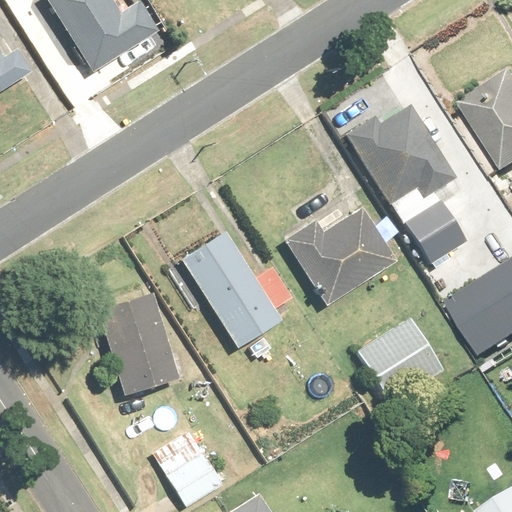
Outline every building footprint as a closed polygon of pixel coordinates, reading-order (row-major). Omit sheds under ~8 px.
[(43,0),(88,73),(153,33),(135,5),(114,18),(102,0),(43,0)] [(0,90),(27,74),(0,30),(0,90)] [(511,78),(467,107),(507,170),(511,166),(511,78)] [(383,127),(378,118),(348,136),(394,214),(450,181),(409,112),(383,127)] [(465,244),(437,202),(404,224),(431,266),(465,244)] [(316,221),(282,241),(320,303),(392,260),(361,208),(322,232),(316,221)] [(253,277),(225,233),(180,261),(234,348),(280,320),(275,312),(293,300),(272,265),(253,277)] [(511,346),(511,268),(451,308),(486,363),(511,346)] [(154,299),(97,313),(118,398),(175,384),(154,299)] [(444,373),(409,318),(354,353),(388,407),(444,373)] [(187,433),(151,455),(184,510),(220,487),(187,433)] [(273,511),(263,494),(231,511),(273,511)] [(511,511),(511,498),(489,511),(511,511)]
